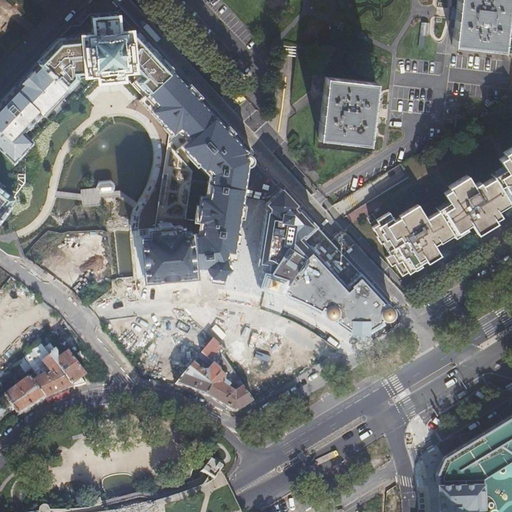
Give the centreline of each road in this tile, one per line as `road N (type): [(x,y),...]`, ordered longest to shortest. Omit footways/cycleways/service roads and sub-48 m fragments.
road 1 (unclassified): [(123,0),(416,319)]
road 2 (secondary): [(265,466),(205,412),(129,393),(52,410),(0,451)]
road 3 (unclassified): [(336,364),(287,326),(232,305),(135,303),(74,319)]
road 4 (primary): [(268,490),(382,424)]
road 5 (unclassified): [(401,460),(511,392)]
road 6 (primary): [(382,424),(488,361)]
